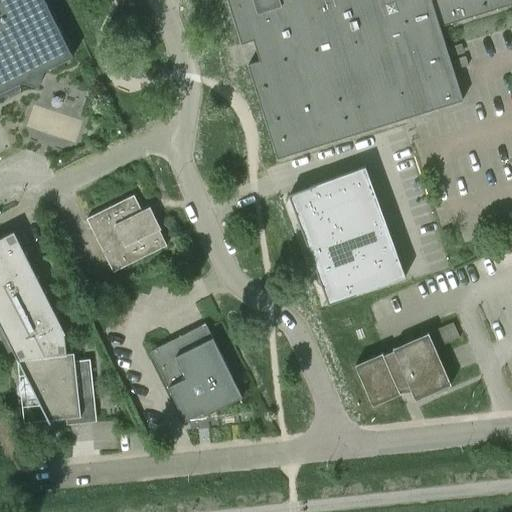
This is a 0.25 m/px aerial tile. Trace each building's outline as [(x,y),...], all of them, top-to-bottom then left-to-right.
[(0,0),(0,93),(22,82),(38,87),(43,72),(72,57),(43,0),(0,0)] [(511,0),(226,0),(240,44),(252,41),(259,62),(247,65),(276,159),(405,118),(462,101),(445,49),(439,27),(511,4),(511,0)] [(288,195),(298,223),(375,195),(365,167),(288,195)] [(308,250),(385,222),(375,195),(298,223),(308,250)] [(133,196),(86,219),(112,273),(166,246),(151,216),(149,213),(145,212),(142,213),(133,196)] [(394,249),(385,222),(308,250),(318,277),(394,249)] [(64,334),(13,233),(0,239),(0,327),(16,359),(49,424),(50,424),(48,420),(80,417),(79,409),(94,407),(89,360),(74,362),(73,353),(66,354),(64,334)] [(328,305),(405,277),(394,249),(318,277),(328,305)] [(452,323),(436,330),(443,345),(458,338),(452,323)] [(149,352),(181,417),(184,421),(202,413),(203,416),(241,397),(205,324),(149,352)] [(408,386),(411,393),(414,401),(415,400),(414,398),(448,384),(449,386),(450,385),(427,333),(426,334),(427,336),(394,351),(393,349),(392,349),(393,351),(382,356),(381,354),(380,354),(381,356),(356,367),(355,365),(354,366),(372,407),(373,406),(372,404),(397,393),(398,395),(399,395),(397,391),(408,386)]
